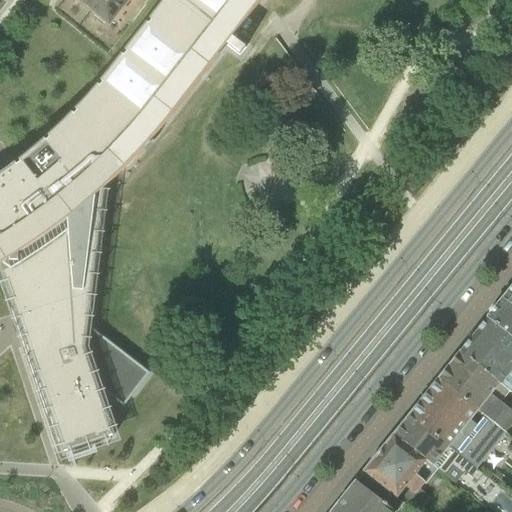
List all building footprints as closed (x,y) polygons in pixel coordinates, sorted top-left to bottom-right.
[(40,383),(42,389),(64,454),(114,437),(99,392),(103,391),(124,407),(150,374),(90,327),(90,328),(87,326),(104,191),(119,176),(133,162),(147,147),(160,131),(173,115),(239,30),(262,0),(165,0),(131,44),(111,70),(100,83),(89,96),(78,108),(66,120),(55,131),(42,143),(29,153),(16,164),(0,175),(0,266),(3,265),(10,270),(3,272),(40,383)] [(78,0),(96,14),(95,16),(105,24),(106,22),(110,25),(129,0),(78,0)] [(355,0),(401,29),(419,0),(418,0),(355,0)] [(511,289),(503,300),(511,307),(511,289)] [(511,307),(503,300),(488,319),(511,338),(511,307)] [(511,338),(488,319),(461,353),(509,391),(511,392),(511,391),(511,338)] [(509,391),(461,353),(440,379),(504,430),(504,431),(506,432),(511,424),(511,412),(499,402),(509,391)] [(475,468),(504,431),(504,430),(440,379),(410,416),(475,468)] [(463,475),(464,473),(477,483),(483,475),(475,468),(410,416),(395,435),(437,469),(445,476),(453,466),(463,475)] [(408,489),(410,491),(404,498),(418,510),(420,511),(430,498),(419,489),(423,483),(425,484),(437,469),(395,435),(365,473),(399,500),(408,489)] [(332,511),(393,511),(391,511),(399,500),(365,473),(332,511)]
